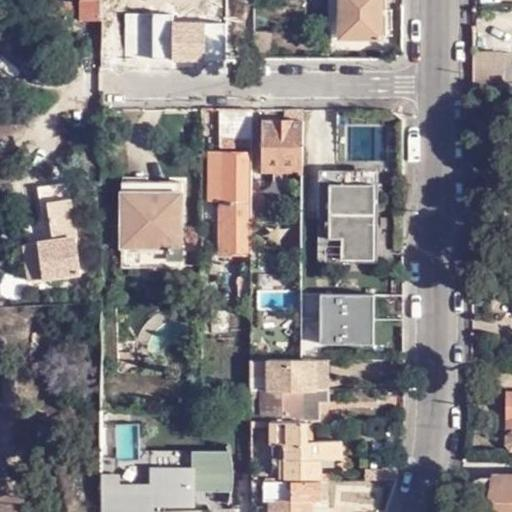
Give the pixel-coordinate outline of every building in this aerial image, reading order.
[(74,0),(64,0),(65,3),(50,3),(50,21),(56,21),(65,21),(65,8),(75,8),(74,0)] [(103,17),(102,0),(83,0),(83,16),(103,17)] [(332,0),(333,36),(342,36),(342,0),(332,0)] [(342,0),(342,36),(382,36),(382,0),(342,0)] [(155,35),(156,14),(156,3),(154,4),(142,4),(142,35),(155,35)] [(164,35),(164,58),(206,59),(205,22),(174,22),(174,14),(156,14),(155,35),(164,35)] [(57,28),(47,28),(47,49),(65,49),(65,21),(56,21),(57,28)] [(511,33),(488,34),(487,48),(487,63),(511,63),(511,33)] [(487,48),(474,49),(474,63),(487,63),(487,48)] [(255,109),(222,108),(222,146),(254,146),(255,109)] [(305,109),(285,109),(285,120),(305,120),(305,109)] [(304,172),(305,120),(285,120),(265,119),(265,171),(277,171),(282,171),(304,172)] [(209,201),(224,201),(224,153),(209,153),(209,201)] [(224,253),(254,253),(254,153),(224,153),(224,201),(224,253)] [(364,258),(364,239),(378,238),(378,193),(363,193),(363,183),(325,182),(324,258),(364,258)] [(379,183),(363,183),(363,193),(378,193),(379,183)] [(85,185),(43,187),(41,243),(32,243),(31,277),(85,278),(92,278),(95,244),(85,244),(85,185)] [(124,272),(185,272),(185,191),(173,191),(173,198),(130,197),(130,217),(124,217),(124,272)] [(173,191),(124,192),(124,217),(130,217),(130,197),(173,198),(173,191)] [(292,219),(304,219),(304,203),(292,203),(292,219)] [(103,228),(103,208),(91,207),(92,228),(103,228)] [(291,249),(304,249),(304,219),(292,219),(291,249)] [(378,238),(364,239),(364,258),(378,258),(378,238)] [(242,309),(254,308),(254,277),(241,277),(242,309)] [(379,337),(379,283),(325,283),(325,337),(379,337)] [(214,309),(214,333),(228,333),(227,309),(214,309)] [(104,343),(104,369),(135,369),(136,344),(104,343)] [(272,360),(272,390),(316,389),(317,360),(303,360),(272,360)] [(259,414),(260,420),(273,420),(309,420),(322,419),(322,403),(331,402),(331,390),(329,390),(316,389),(272,390),(265,390),(264,414),(261,414),(259,414)] [(273,420),(273,479),(321,479),(321,457),(342,457),(342,438),(309,438),(309,420),(273,420)] [(103,477),(103,511),(152,511),(153,505),(193,504),(193,491),(232,490),(233,484),(234,481),(234,476),(235,471),(234,468),(234,463),(233,459),(233,456),(232,453),(195,452),(194,470),(155,470),(154,486),(120,485),(120,477),(103,477)] [(511,511),(511,475),(495,475),(495,476),(483,476),(475,479),(476,495),(482,498),(482,511),(511,511)] [(273,479),(253,478),(254,487),(267,488),(266,500),(272,500),(272,511),(313,511),(313,499),(322,499),(321,479),(273,479)] [(313,499),(313,511),(330,511),(331,499),(322,499),(313,499)]
